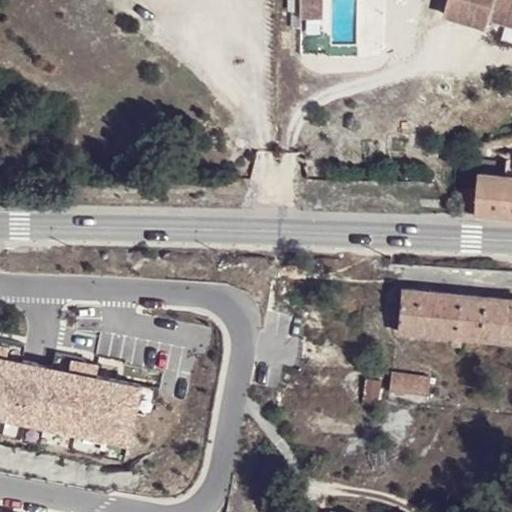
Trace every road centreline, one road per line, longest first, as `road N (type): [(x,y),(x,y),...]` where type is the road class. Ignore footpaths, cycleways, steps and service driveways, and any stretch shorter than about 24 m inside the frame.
road 1 (tertiary): [(0,226),(344,227),(511,237)]
road 2 (residential): [(0,289),(221,296),(233,304),(244,328),(216,495),(197,511)]
road 3 (unknown): [(234,384),(305,474),(298,511)]
road 4 (residential): [(122,511),(0,488)]
